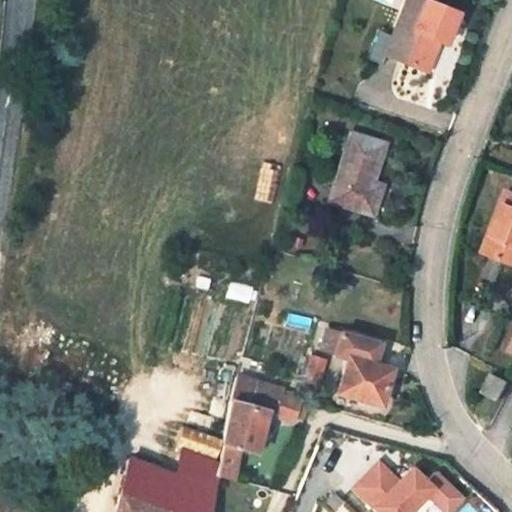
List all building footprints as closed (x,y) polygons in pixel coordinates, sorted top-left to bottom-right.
[(420,68),(433,39),(443,43),(451,22),(444,20),(448,10),(420,0),(404,0),(383,55),(420,68)] [(448,10),(444,20),(451,22),(454,13),(448,10)] [(384,143),(348,133),(327,201),(372,215),(381,184),(372,181),(384,143)] [(483,250),(511,261),(511,191),(508,190),(483,250)] [(332,355),(346,359),(337,393),(377,405),(387,371),(370,366),(376,345),(338,334),(332,355)] [(323,360),(309,357),(303,379),(316,383),(323,360)] [(492,373),(482,392),(498,400),(508,382),(492,373)] [(279,396),(280,389),(235,376),(230,396),(218,464),(216,476),(228,478),(236,449),(253,453),(264,413),(289,420),(292,412),(295,400),(279,396)] [(179,451),(173,475),(163,511),(209,511),(216,476),(218,464),(179,451)] [(374,457),(344,485),(369,511),(404,511),(403,511),(421,494),(437,511),(442,511),(459,497),(426,462),(414,473),(402,459),(388,472),(374,457)] [(163,511),(173,475),(128,459),(114,511),(163,511)]
